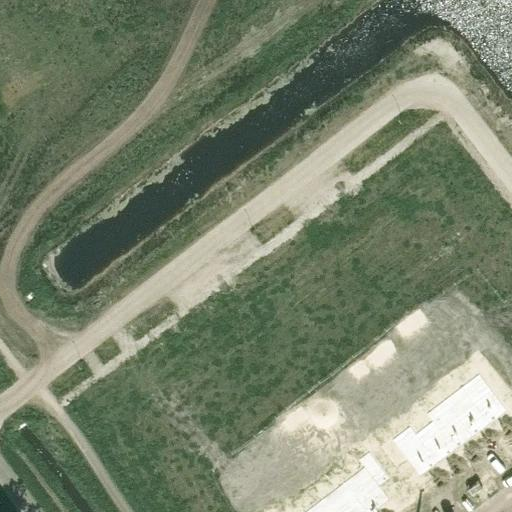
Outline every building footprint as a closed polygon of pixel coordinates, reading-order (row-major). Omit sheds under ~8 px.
[(441,134),(398,167),(419,195),(423,192),(440,214),(463,196),(446,175),(463,162),(441,134)] [(348,209),(329,224),(332,228),(332,227),(352,254),(371,239),(348,209)] [(470,222),(450,238),(459,250),(467,244),(482,264),(511,241),(511,232),(501,218),(479,234),(470,222)] [(332,228),(319,238),(339,264),(352,254),(332,227),(332,228)] [(319,238),(305,248),(325,274),(339,264),(319,238)] [(511,241),(482,264),(497,284),(489,290),(498,302),(511,291),(511,277),(511,275),(511,274),(511,241)] [(305,248),(292,258),(312,284),(325,274),(305,248)] [(292,258),(279,268),(299,295),(312,284),(292,258)] [(279,268),(265,278),(285,305),(299,295),(279,268)] [(252,288),(252,289),(272,315),(285,305),(265,278),(252,288)] [(249,284),(230,299),(253,330),(272,315),(252,289),(252,288),(249,284)] [(404,308),(398,313),(405,323),(409,319),(411,318),(409,315),(404,308)] [(411,318),(409,319),(414,326),(424,319),(419,312),(411,318)] [(398,313),(391,318),(396,325),(398,328),(400,327),(405,323),(398,313)] [(405,333),(414,326),(409,319),(405,323),(400,327),(405,333)] [(194,322),(173,338),(206,382),(226,367),(242,387),(258,375),(226,333),(211,344),(194,322)] [(373,324),(367,329),(374,338),(381,334),(373,324)] [(367,329),(361,334),(368,343),(374,338),(367,329)] [(206,382),(173,338),(151,355),(168,377),(153,388),(185,431),(201,418),(186,398),(206,382)] [(379,351),(384,357),(394,350),(389,343),(379,351)] [(347,344),(340,349),(347,359),(354,354),(347,344)] [(340,349),(334,354),(341,364),(347,359),(340,349)] [(374,364),(384,357),(379,351),(369,358),(374,364)] [(357,378),(367,370),(362,364),(352,371),(357,378)] [(320,365),(313,370),(321,379),(327,374),(320,365)] [(313,370),(307,374),(314,384),(321,379),(313,370)] [(484,381),(466,394),(489,425),(507,411),(484,381)] [(466,394),(449,407),(472,438),(489,425),(466,394)] [(449,407),(431,420),(455,451),(472,438),(449,407)] [(302,409),(292,416),(297,423),(307,416),(302,409)] [(288,430),(297,423),(292,416),(283,424),(288,430)] [(431,420),(414,433),(437,464),(455,451),(431,420)] [(414,433),(396,447),(419,477),(437,464),(414,433)] [(252,450),(261,442),(256,436),(246,443),(252,450)] [(364,466),(342,482),(365,511),(374,511),(390,500),(364,466)] [(365,511),(342,482),(321,498),(331,511),(365,511)] [(331,511),(321,498),(303,511),(331,511)]
